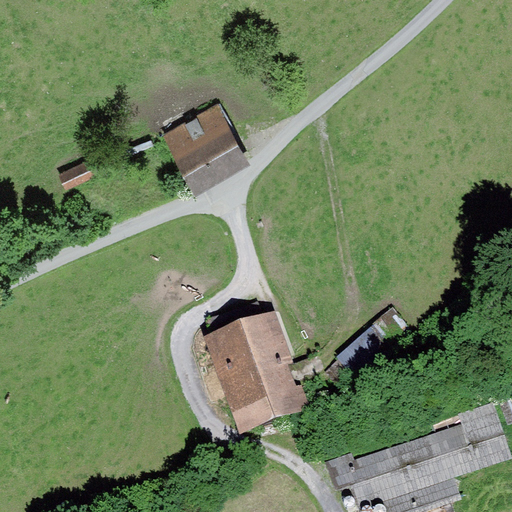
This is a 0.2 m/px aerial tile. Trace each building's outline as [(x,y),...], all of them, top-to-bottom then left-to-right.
[(248,160),(219,107),(166,136),(196,189),(248,160)] [(207,321),(212,337),(263,319),(258,304),(207,321)] [(212,337),(208,338),(243,436),(310,411),(302,388),(296,390),(288,368),(295,365),(276,314),(263,319),(212,337)] [(366,335),(337,359),(351,375),(379,351),(366,335)] [(511,395),(497,400),(507,427),(511,424),(511,395)] [(454,479),(511,459),(511,458),(494,403),(458,415),(462,426),(354,462),(352,454),(326,462),(337,495),(348,492),(355,511),(385,502),(388,511),(426,511),(461,500),(454,479)]
